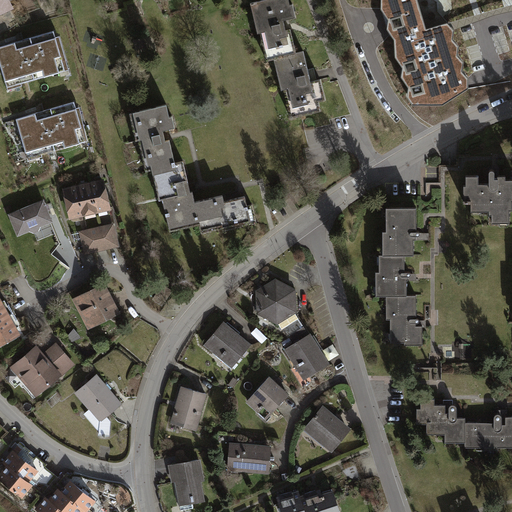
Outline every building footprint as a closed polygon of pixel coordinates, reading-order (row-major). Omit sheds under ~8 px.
[(0,0),(0,12),(11,7),(8,1),(9,0),(0,0)] [(288,0),(261,0),(256,1),(263,31),(266,31),(273,59),(280,58),(280,57),(296,53),(296,52),(290,29),(286,30),(283,20),(296,17),(292,4),(290,4),(288,0)] [(377,0),(378,1),(377,15),(386,24),(384,37),(391,46),(391,61),(398,72),(397,83),(405,92),(404,100),(410,108),(443,110),(470,96),(472,80),(465,75),(470,67),(461,61),(464,50),(456,45),(459,32),(455,29),(450,24),(428,30),(421,7),(438,2),(434,0),(377,0)] [(511,4),(450,24),(455,29),(493,15),(511,10),(511,4)] [(55,31),(0,46),(0,64),(7,91),(23,86),(22,84),(71,71),(61,35),(57,36),(55,31)] [(280,58),(287,88),(290,88),(296,116),(320,111),(318,102),(325,100),(320,79),(311,81),(303,51),(296,52),(296,53),(280,57),(280,58)] [(165,100),(130,109),(145,169),(151,168),(158,198),(161,198),(169,229),(199,222),(200,228),(221,223),(222,226),(251,219),(245,194),(224,199),(222,193),(193,200),(191,190),(189,191),(182,160),(173,162),(167,137),(164,138),(161,127),(174,124),(171,112),(168,112),(165,100)] [(75,103),(15,120),(27,162),(43,158),(42,156),(91,142),(81,107),(77,108),(75,103)] [(480,172),(466,172),(466,182),(464,182),(464,200),(472,200),(472,208),(490,208),(490,211),(493,211),(493,219),(510,219),(510,206),(511,206),(511,175),(507,176),(507,172),(489,172),(489,180),(480,180),(480,172)] [(105,177),(63,187),(71,218),(113,208),(105,177)] [(44,198),(9,213),(18,235),(53,220),(44,198)] [(417,205),(387,206),(387,230),(383,230),(383,253),(379,253),(379,270),(376,270),(376,295),(387,295),(387,318),(392,318),(392,341),(405,341),(405,344),(423,344),(423,324),(416,325),(416,294),(408,294),(408,279),(409,279),(409,269),(405,269),(405,254),(414,253),(414,237),(417,237),(417,205)] [(114,222),(79,231),(85,254),(120,246),(114,222)] [(276,278),(255,290),(257,314),(278,323),(286,336),(304,325),(295,312),(296,312),(296,288),(276,278)] [(105,281),(72,298),(88,329),(121,312),(105,281)] [(0,295),(0,344),(21,333),(0,295)] [(252,343),(223,320),(203,345),(232,368),(252,343)] [(304,325),(286,336),(291,344),(284,349),(304,380),(330,363),(310,332),(309,333),(304,325)] [(37,343),(10,367),(36,397),(60,376),(61,377),(76,364),(57,342),(45,352),(37,343)] [(472,358),(472,347),(456,347),(455,358),(472,358)] [(98,373),(74,393),(90,410),(84,414),(99,432),(99,435),(110,437),(112,420),(108,416),(123,403),(98,373)] [(270,376),(246,402),(265,419),(289,393),(270,376)] [(207,393),(180,386),(170,423),(197,431),(207,393)] [(435,399),(421,399),(421,408),(417,408),(417,424),(427,424),(427,435),(445,434),(445,443),(465,443),(465,447),(485,447),(485,450),(499,450),(499,447),(511,446),(511,416),(495,416),(495,422),(466,422),(466,417),(458,417),(458,412),(446,412),(446,404),(435,404),(435,399)] [(322,407),(308,425),(319,434),(316,438),(332,451),(348,430),(340,424),(341,422),(322,407)] [(270,447),(230,444),(228,469),(268,472),(270,447)] [(6,465),(0,472),(0,479),(23,498),(35,484),(31,481),(39,471),(13,449),(3,462),(6,465)] [(200,459),(168,465),(171,483),(174,482),(179,506),(205,501),(201,481),(204,480),(200,459)] [(45,496),(35,509),(39,511),(81,511),(82,511),(83,511),(87,511),(97,500),(71,479),(62,490),(58,487),(49,499),(45,496)] [(299,489),(276,496),(281,511),(340,511),(333,489),(322,492),(321,488),(300,494),(299,489)]
